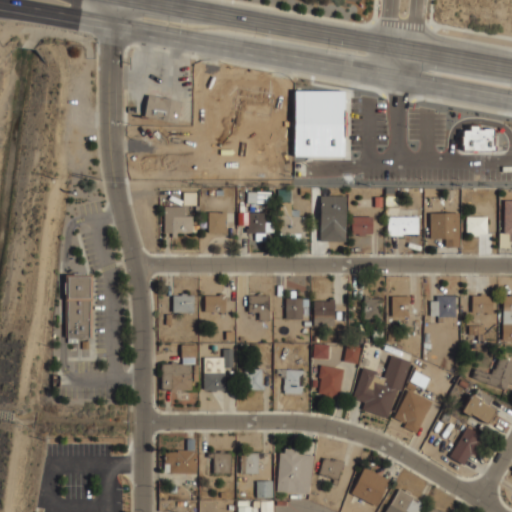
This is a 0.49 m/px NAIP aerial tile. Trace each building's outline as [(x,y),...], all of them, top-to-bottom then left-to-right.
[(238,87),(273,94),(269,116),(233,109),(234,103),(232,102),(233,95),(236,96),(238,87)] [(294,90),(344,90),(344,156),(294,156),(294,90)] [(177,121),(181,100),(148,94),(143,115),(177,121)] [(281,111),(247,111),(247,110),(227,110),(227,128),(215,128),(215,142),(248,142),(248,159),(281,159),(281,111)] [(464,129),(468,129),(468,124),(479,124),(479,128),(493,128),(492,150),(463,150),(464,129)] [(385,187),(394,187),(393,196),(384,195),(385,187)] [(277,189),(290,189),(289,202),(277,201),(277,189)] [(246,202),(270,203),(270,192),(247,191),(246,202)] [(183,192),(196,192),(195,205),(182,205),(183,192)] [(319,195),(345,195),(345,241),(319,241),(319,195)] [(384,205),(385,195),(395,195),(395,205),(384,205)] [(374,196),(382,196),(382,206),(374,207),(374,196)] [(503,200),(511,200),(511,241),(509,241),(508,241),(508,233),(503,233),(503,232),(503,200)] [(279,202),(290,202),(290,209),(298,209),(298,216),(300,216),(300,218),(304,218),(304,231),(300,231),(300,240),(278,240),(279,202)] [(163,206),(183,206),(183,216),(192,216),(192,232),(176,232),(176,237),(171,237),(171,233),(163,233),(163,206)] [(352,206),(367,206),(367,216),(372,216),(372,233),(364,233),(364,235),(358,235),(358,233),(351,233),(351,216),(352,216),(352,206)] [(207,211),(207,232),(227,232),(227,227),(225,227),(225,211),(207,211)] [(237,212),(247,212),(247,225),(237,225),(237,212)] [(247,212),(264,212),(264,222),(273,222),(273,232),(265,232),(265,241),(254,241),(254,232),(245,232),(245,228),(247,228),(247,225),(247,212)] [(429,213),(458,212),(458,246),(444,247),(444,238),(430,239),(429,213)] [(387,216),(418,216),(417,233),(402,233),(402,235),(387,235),(387,216)] [(465,216),(486,216),(486,233),(479,233),(479,235),(472,235),(472,233),(465,233),(465,216)] [(498,247),(499,232),(503,232),(509,232),(509,241),(509,247),(498,247)] [(70,274),(68,335),(90,336),(92,274),(70,274)] [(193,311),(193,292),(172,292),(172,311),(193,311)] [(471,312),(493,312),(493,292),(471,292),(471,312)] [(204,310),(225,310),(225,293),(204,293),(204,310)] [(269,293),(247,293),(247,310),(258,310),(258,320),(269,320),(269,293)] [(409,293),(391,293),(391,315),(409,315),(409,293)] [(429,315),(455,315),(456,294),(430,293),(429,315)] [(502,340),(511,340),(511,293),(502,293),(502,340)] [(285,318),(305,318),(305,306),(308,306),(308,296),(285,296),(285,318)] [(381,318),(381,296),(364,296),(364,318),(381,318)] [(313,324),(334,324),(334,298),(313,298),(313,324)] [(468,334),(483,334),(482,326),(468,326),(468,334)] [(327,358),(329,343),(313,342),(312,357),(327,358)] [(358,362),(360,346),(346,344),(343,360),(358,362)] [(160,389),(191,389),(191,379),(196,379),(196,347),(182,347),(182,361),(160,361),(160,389)] [(224,356),(203,356),(203,390),(224,390),(224,365),(233,365),(233,348),(224,348),(224,356)] [(359,408),(391,418),(410,360),(391,354),(384,373),(361,366),(352,395),(362,398),(359,408)] [(511,382),(511,359),(497,355),(492,374),(474,369),(472,378),(509,389),(511,382)] [(316,394),(339,397),(343,366),(319,363),(316,394)] [(245,389),(263,389),(263,367),(245,367),(245,389)] [(303,368),(283,368),(283,392),(303,392),(303,368)] [(424,388),(428,377),(413,371),(409,382),(424,388)] [(417,432),(432,399),(407,388),(392,420),(417,432)] [(461,410),(488,423),(496,407),(469,394),(461,410)] [(464,464),(483,434),(467,424),(448,454),(464,464)] [(279,452),(283,452),(284,447),(297,449),(297,453),(313,455),(307,493),(275,491),(279,452)] [(163,451),(176,452),(176,449),(186,449),(193,450),(196,450),(195,473),(183,473),(163,473),(163,451)] [(207,452),(218,452),(218,450),(224,450),(224,452),(230,452),(230,473),(213,473),(213,457),(207,457),(207,452)] [(240,473),(240,452),(246,452),(246,451),(252,451),(252,452),(257,452),(257,473),(240,473)] [(322,457),(332,460),(333,458),(343,461),(335,485),(331,484),(333,479),(317,474),(322,457)] [(363,467),(389,480),(375,506),(350,493),(363,467)] [(195,473),(195,484),(183,484),(183,473),(195,473)] [(255,481),(272,480),(272,497),(255,497),(255,481)] [(398,488),(404,492),(405,490),(409,492),(407,494),(417,499),(415,502),(422,505),(417,511),(408,511),(405,510),(404,511),(384,511),(389,503),(389,504),(398,488)] [(260,511),(260,501),(272,501),(272,511),(260,511)]
